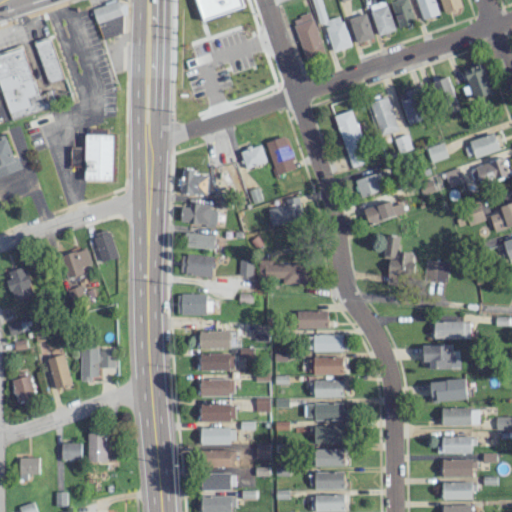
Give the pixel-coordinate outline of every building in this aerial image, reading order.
[(118,12),(120,11),(116,0),(114,0),(91,8),(102,39),(125,31),(118,12)] [(184,0),(249,0),(227,7),(224,0),(211,0),(187,8),(184,0)] [(313,0),(330,52),(350,45),(340,14),(326,19),(319,0),(313,0)] [(413,23),(408,0),(391,0),(396,27),(413,23)] [(438,13),(433,0),(415,0),(422,19),(438,13)] [(439,0),(444,13),(462,6),(459,0),(439,0)] [(370,10),(378,35),(395,29),(386,4),(370,10)] [(306,61),(325,54),(309,12),(291,19),(306,61)] [(348,18),(356,42),(373,37),(365,12),(348,18)] [(34,41),(48,82),(63,77),(50,36),(34,41)] [(0,52),(0,86),(9,118),(49,107),(45,93),(36,95),(23,46),(0,52)] [(493,92),(482,63),(463,70),(473,99),(493,92)] [(432,81),(443,114),(458,109),(447,76),(432,81)] [(416,87),(397,94),(408,124),(427,117),(416,87)] [(380,135),(398,128),(386,95),(368,102),(380,135)] [(333,115),(351,168),(369,162),(351,109),(333,115)] [(498,148),(494,133),(463,143),(467,158),(498,148)] [(84,180),(113,180),(113,134),(85,134),(84,180)] [(397,152),(410,149),(407,134),(394,137),(397,152)] [(0,175),(12,171),(11,169),(17,167),(5,135),(0,136),(0,175)] [(296,167),(285,135),(264,142),(275,174),(296,167)] [(431,162),(447,156),(442,142),(426,147),(431,162)] [(266,161),(261,144),(240,151),(245,167),(266,161)] [(509,174),(503,156),(469,168),(476,186),(509,174)] [(448,186),(463,181),(458,166),(443,171),(448,186)] [(214,176),(193,173),(194,169),(182,167),(179,191),(211,196),(214,176)] [(382,191),(377,173),(355,178),(360,196),(382,191)] [(267,208),(270,225),(302,220),(299,196),(285,198),(286,205),(267,208)] [(401,202),(391,205),(390,201),(363,208),(367,223),(404,213),(401,202)] [(490,214),(493,229),(511,225),(511,202),(499,205),(500,212),(490,214)] [(189,207),(181,206),(180,222),(216,223),(216,205),(189,204),(189,207)] [(483,220),(481,205),(468,207),(471,222),(483,220)] [(92,237),(101,262),(118,256),(109,231),(92,237)] [(214,233),(187,233),(186,247),(213,248),(214,233)] [(387,282),(412,283),(413,251),(398,251),(399,235),(384,235),(383,257),(388,258),(387,282)] [(506,260),(511,258),(511,236),(500,240),(506,260)] [(60,255),(67,279),(84,274),(82,266),(91,263),(86,248),(60,255)] [(180,274),(212,275),(213,255),(181,253),(180,274)] [(238,275),(252,275),(253,259),(239,258),(238,275)] [(271,263),(271,259),(257,259),(258,278),(282,277),(282,283),(308,282),(307,263),(271,263)] [(447,260),(425,259),(424,279),(446,280),(447,260)] [(4,271),(13,303),(33,297),(24,265),(4,271)] [(67,289),(71,301),(84,298),(80,285),(67,289)] [(181,313),(206,313),(206,293),(181,293),(181,313)] [(327,310),(296,309),(296,327),(327,327),(327,310)] [(29,328),(25,317),(6,323),(9,335),(29,328)] [(434,321),(434,338),(469,337),(469,320),(434,321)] [(229,347),(229,330),(199,330),(199,347),(229,347)] [(342,350),(342,334),(306,333),(306,349),(342,350)] [(429,368),(451,368),(450,345),(422,345),(423,361),(429,361),(429,368)] [(80,378),(98,378),(98,367),(115,367),(114,348),(80,348),(80,378)] [(199,370),(232,369),(231,352),(199,353),(199,370)] [(55,388),(72,383),(63,353),(46,358),(55,388)] [(313,373),(342,374),(342,357),(313,356),(313,373)] [(11,379),(17,402),(35,397),(29,374),(11,379)] [(429,381),(432,402),(467,397),(464,376),(429,381)] [(200,395),(233,395),(233,378),(199,378),(200,395)] [(342,379),(313,379),(314,397),(342,396),(342,379)] [(269,411),(269,396),(255,396),(254,411),(269,411)] [(342,419),(343,403),(305,402),(305,418),(342,419)] [(199,404),(200,420),(234,419),(234,403),(199,404)] [(442,425),(478,423),(478,407),(441,408),(442,425)] [(496,428),(509,429),(509,416),(496,416),(496,428)] [(314,443),(345,443),(346,426),(314,425),(314,443)] [(234,442),(234,426),(200,427),(200,443),(234,442)] [(87,461),(106,461),(106,431),(87,432),(87,461)] [(470,453),(471,436),(441,435),(441,445),(437,445),(437,452),(470,453)] [(80,442),(61,442),(60,458),(80,459),(80,442)] [(228,448),(200,449),(200,467),(228,466),(228,448)] [(343,448),(314,448),(314,466),(343,465),(343,448)] [(38,473),(38,456),(18,457),(19,479),(27,479),(27,474),(38,473)] [(471,458),(441,459),(442,476),(471,476),(471,458)] [(344,488),(344,471),(314,471),(314,488),(344,488)] [(201,489),(232,489),(232,472),(201,472),(201,489)] [(471,481),(442,481),(442,499),(471,498),(471,481)] [(344,510),(344,493),(312,494),(312,511),(344,510)] [(234,511),(234,495),(201,495),(201,511),(234,511)]
